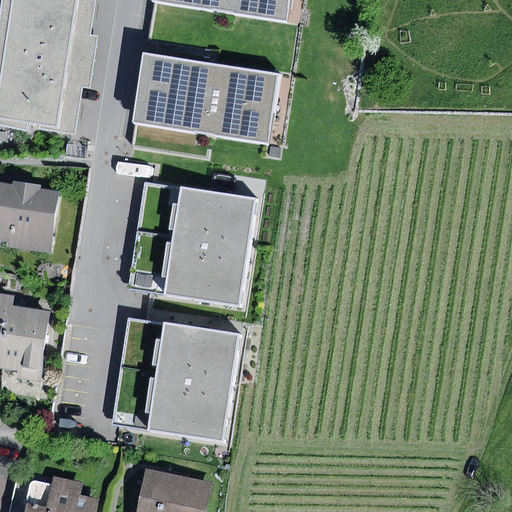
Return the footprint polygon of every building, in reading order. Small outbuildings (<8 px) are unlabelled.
[(96,0),(3,0),(0,29),(0,126),(26,132),(28,123),(40,125),(40,129),(76,134),(83,87),(90,88),(99,36),(91,35),(96,0)] [(153,0),(154,1),(287,21),(290,0),(153,0)] [(211,63),(146,54),(136,121),(270,140),(279,73),(211,63)] [(87,146),(67,144),(66,157),(85,159),(87,146)] [(12,184),(0,182),(0,239),(10,241),(9,248),(50,253),(59,191),(41,189),(42,186),(13,181),(12,184)] [(259,201),(150,186),(135,291),(244,306),(259,201)] [(13,296),(0,294),(0,358),(4,359),(11,306),(13,296)] [(50,311),(11,306),(4,359),(3,368),(18,370),(17,379),(40,382),(50,311)] [(241,338),(132,324),(119,426),(228,441),(241,338)] [(198,479),(147,469),(139,511),(207,511),(213,481),(198,479)] [(32,482),(30,485),(24,511),(96,511),(99,500),(81,495),(84,483),(54,477),(53,485),(35,481),(32,482)]
